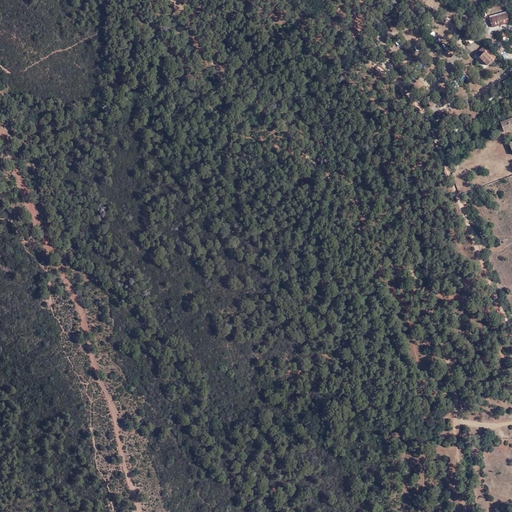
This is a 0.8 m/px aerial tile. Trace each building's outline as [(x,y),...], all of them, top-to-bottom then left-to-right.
[(506,12),(504,13),(506,20),(497,23),(498,24),(509,21),(506,12)] [(491,18),(493,26),(498,24),(497,23),(506,20),(504,13),(489,17),(489,19),(491,18)] [(502,39),(508,43),(511,35),(505,32),(502,39)] [(479,56),(488,65),(497,56),(485,45),(476,53),(480,56),(479,56)] [(500,130),(501,133),(511,129),(511,115),(509,116),(510,120),(502,123),(504,129),(500,130)]
